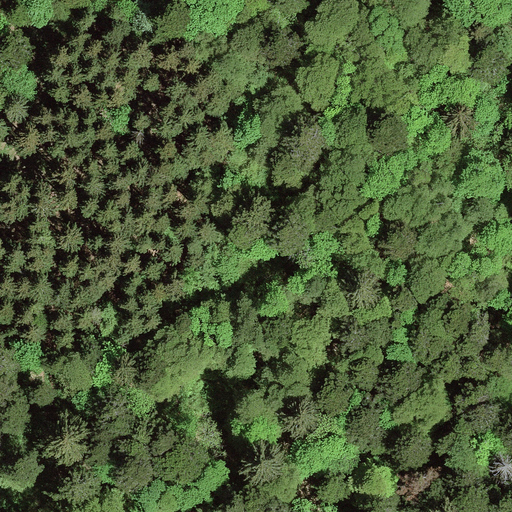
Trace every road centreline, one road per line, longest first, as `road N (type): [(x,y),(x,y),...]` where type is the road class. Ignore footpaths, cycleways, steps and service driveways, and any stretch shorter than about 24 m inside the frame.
road 1 (track): [(29,511),(46,334),(13,218),(0,202)]
road 2 (track): [(0,120),(45,68),(83,0)]
